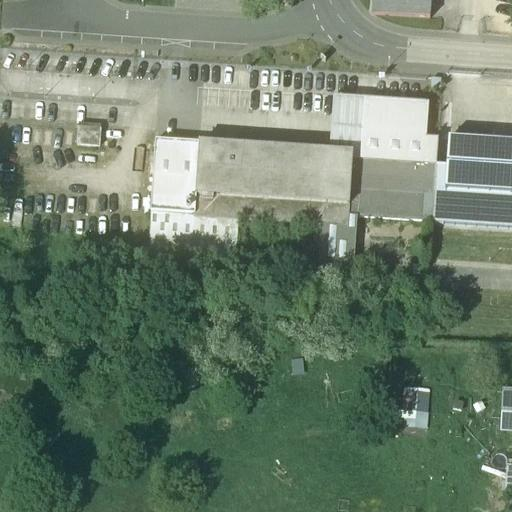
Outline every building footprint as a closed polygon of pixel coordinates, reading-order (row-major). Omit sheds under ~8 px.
[(430,0),(372,0),(372,17),(429,21),(430,0)] [(363,102),(332,100),(329,155),(352,156),(351,161),(359,162),(363,102)] [(428,106),(363,102),(359,162),(435,167),(436,163),(437,142),(425,141),(428,106)] [(100,132),(77,130),(76,147),(99,149),(100,132)] [(511,146),(447,142),(446,163),(446,168),(444,193),(511,197),(511,146)] [(198,146),(154,143),(149,215),(150,215),(193,218),(198,146)] [(359,162),(351,161),(352,156),(329,155),(198,146),(193,218),(193,220),(237,223),(321,228),(347,230),(348,219),(357,219),(432,224),(435,167),(359,162)] [(511,197),(444,193),(446,168),(435,167),(432,224),(511,229),(511,197)] [(193,218),(150,215),(149,242),(192,245),(192,242),(193,220),(193,218)] [(347,230),(321,228),(318,276),(353,279),(357,219),(348,219),(347,230)] [(237,223),(193,220),(192,242),(236,245),(237,223)] [(192,245),(149,242),(148,262),(235,267),(236,245),(192,242),(192,245)] [(407,387),(405,427),(431,428),(433,388),(407,387)] [(511,395),(501,395),(499,433),(511,433),(511,395)]
